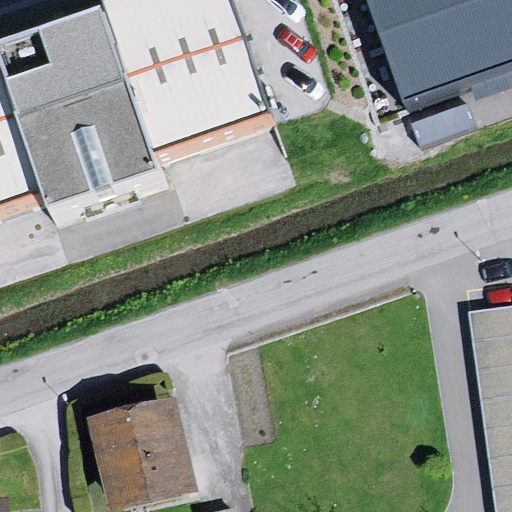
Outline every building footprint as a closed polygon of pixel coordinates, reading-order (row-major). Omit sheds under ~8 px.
[(276,130),(230,0),(127,0),(109,7),(112,17),(165,169),(276,130)] [(511,0),(370,0),(409,108),(511,71),(511,0)] [(112,17),(0,57),(0,73),(47,203),(56,229),(172,188),(165,169),(112,17)] [(0,219),(47,203),(0,73),(0,219)] [(511,511),(511,303),(467,310),(495,511),(511,511)] [(94,422),(111,511),(121,511),(197,497),(179,405),(94,422)]
